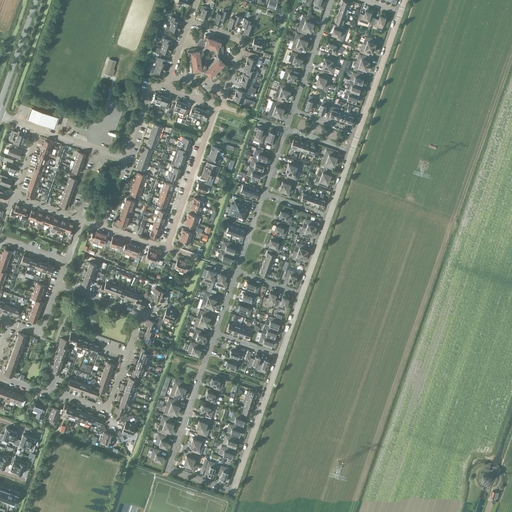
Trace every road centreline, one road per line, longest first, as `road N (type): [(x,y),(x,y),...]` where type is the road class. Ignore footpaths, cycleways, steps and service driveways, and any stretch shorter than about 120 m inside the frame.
road 1 (residential): [(214,333),(168,469),(233,492),(280,356)]
road 2 (residential): [(166,248),(216,105)]
road 3 (residential): [(358,133),(400,13)]
road 4 (residential): [(221,107),(242,40),(189,21)]
